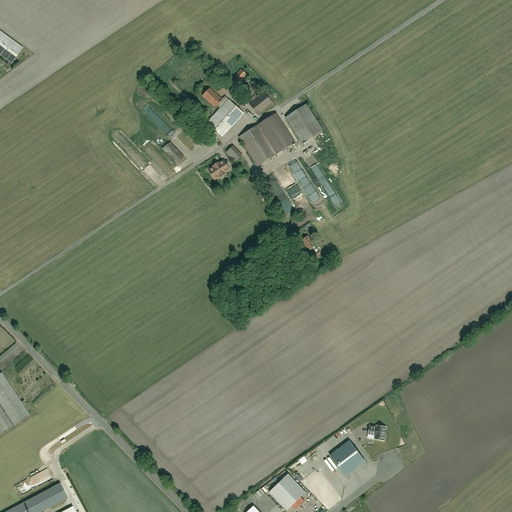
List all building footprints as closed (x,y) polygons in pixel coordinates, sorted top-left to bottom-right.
[(0,55),(11,64),(23,48),(0,31),(0,55)] [(242,66),(225,85),(235,94),(252,75),(242,66)] [(206,91),(199,99),(216,115),(209,123),(224,137),(245,114),(230,100),(224,106),(206,91)] [(266,94),(251,106),(257,115),(272,103),(266,94)] [(310,105),(288,119),(303,144),(326,130),(310,105)] [(279,114),(240,139),(257,166),(296,141),(279,114)] [(172,143),(163,150),(176,164),(184,157),(172,143)] [(233,147),(226,153),(236,164),(243,158),(233,147)] [(209,171),(216,181),(233,170),(226,160),(209,171)] [(308,238),(302,243),(309,252),(315,247),(308,238)] [(3,374),(0,375),(0,433),(30,415),(3,374)] [(368,438),(384,440),(386,427),(376,426),(376,427),(370,426),(368,438)] [(350,441),(330,456),(345,476),(365,462),(350,441)] [(288,474),(270,493),(287,510),(306,491),(288,474)] [(61,484),(7,511),(42,511),(68,498),(61,484)]
